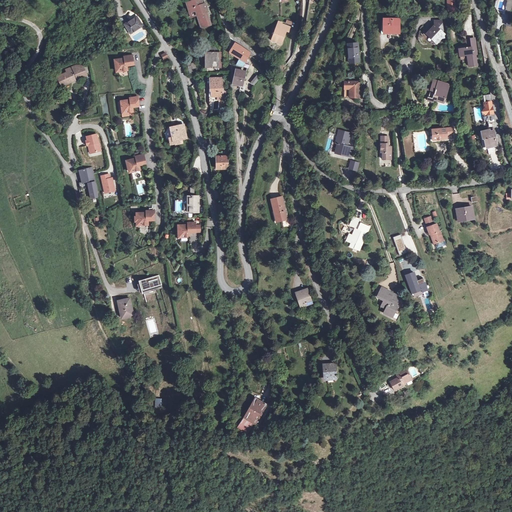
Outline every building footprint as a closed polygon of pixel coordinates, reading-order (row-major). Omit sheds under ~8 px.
[(203,4),(201,0),(195,0),(187,3),(192,17),(198,15),(200,23),(202,22),(203,27),(211,25),(206,10),(207,9),(206,4),(203,4)] [(137,17),(125,25),(131,33),(142,26),(137,17)] [(399,20),(383,19),(383,32),(399,32),(399,20)] [(281,24),(278,23),(271,40),(281,44),(286,31),(288,32),(290,28),(281,24)] [(442,26),(434,27),(427,34),(430,36),(434,40),(436,42),(440,38),(443,35),(441,33),(443,31),(442,26)] [(474,38),(470,39),(471,48),(467,48),(466,48),(459,49),(460,55),(467,54),(469,66),(476,65),(475,54),(477,54),(474,38)] [(240,46),(235,43),(232,48),(233,49),(235,52),(236,53),(235,56),(239,58),(246,61),(250,53),(240,46)] [(357,43),(348,44),(350,63),(359,62),(357,43)] [(212,52),(206,52),(206,68),(207,68),(217,68),(219,68),(219,52),(216,52),(216,49),(215,48),(213,48),(212,52)] [(125,59),(116,60),(117,72),(127,70),(127,66),(128,66),(127,62),(133,61),(132,56),(124,57),(125,59)] [(248,63),(246,61),(239,58),(236,65),(246,68),(248,63)] [(195,63),(188,65),(190,74),(194,73),(192,69),(196,68),(195,63)] [(67,73),(58,77),(61,86),(86,76),(82,65),(72,68),(74,71),(67,73)] [(245,73),(235,70),(233,82),(233,83),(233,84),(241,86),(242,86),(245,73)] [(260,78),(257,75),(251,83),(254,85),(260,78)] [(222,78),(211,78),(211,89),(209,89),(209,97),(217,97),(218,100),(225,100),(225,89),(222,89),(222,78)] [(449,85),(433,81),(431,90),(435,92),(433,99),(444,103),(447,92),(449,85)] [(359,86),(344,85),(344,89),(349,89),(349,97),(359,98),(359,86)] [(484,91),(486,98),(493,96),(492,89),(484,91)] [(493,96),(486,98),(487,103),(488,102),(491,113),(489,116),(491,117),(491,118),(498,116),(496,110),(495,111),(495,108),(496,108),(493,96)] [(130,100),(121,101),(123,113),(128,112),(133,112),(132,107),(133,107),(133,103),(138,102),(138,97),(130,98),(130,100)] [(184,125),(171,127),(172,131),(169,131),(168,133),(169,138),(171,145),(175,144),(175,145),(182,143),(182,139),(187,138),(184,125)] [(493,125),(486,127),(488,135),(489,134),(491,143),(502,140),(498,126),(494,127),(493,125)] [(452,128),(429,130),(430,133),(432,133),(433,140),(446,139),(447,139),(447,134),(452,133),(452,128)] [(350,134),(339,131),(336,143),(338,144),(336,154),(351,157),(352,150),(349,150),(350,147),(347,147),(350,134)] [(447,142),(446,139),(433,140),(432,133),(430,133),(430,143),(447,142)] [(96,134),(87,137),(87,141),(86,141),(87,146),(88,145),(91,154),(101,151),(96,134)] [(388,136),(381,136),(381,153),(383,153),(383,160),(391,160),(391,147),(388,147),(388,136)] [(412,138),(402,140),(405,158),(415,156),(412,138)] [(143,155),(135,157),(136,158),(127,161),(130,172),(140,170),(139,165),(140,165),(139,161),(144,160),(143,155)] [(218,155),(217,155),(217,169),(228,169),(228,156),(225,156),(218,156),(218,155)] [(358,171),(359,162),(350,160),(348,169),(358,171)] [(92,167),(80,170),(83,182),(87,181),(89,187),(91,199),(98,197),(92,167)] [(116,191),(111,173),(100,176),(105,194),(116,191)] [(196,188),(191,188),(191,196),(188,196),(188,204),(188,211),(188,212),(198,212),(198,207),(197,207),(197,205),(199,205),(199,196),(196,196),(196,188)] [(186,203),(186,196),(182,196),(182,199),(175,199),(176,212),(183,212),(183,203),(186,203)] [(282,197),(271,199),(276,220),(282,218),(282,220),(287,219),(285,210),(284,211),(284,209),(285,208),(282,197)] [(475,207),(462,212),(465,222),(479,217),(475,207)] [(149,211),(146,211),(146,213),(138,213),(138,225),(148,225),(147,220),(148,220),(148,216),(154,216),(154,211),(153,211),(153,208),(149,208),(149,211)] [(360,219),(353,216),(349,226),(355,228),(352,235),(349,234),(346,241),(351,244),(352,242),(356,243),(353,248),(359,251),(365,237),(362,235),(363,232),(367,233),(370,227),(360,223),(359,224),(358,223),(360,219)] [(188,225),(179,225),(180,237),(190,237),(189,232),(196,232),(196,226),(195,223),(188,223),(188,225)] [(433,232),(432,232),(435,240),(436,239),(437,239),(441,249),(449,246),(445,236),(442,229),(439,230),(433,232)] [(416,271),(409,274),(414,291),(424,288),(425,290),(429,289),(427,281),(424,282),(422,278),(419,279),(416,271)] [(160,276),(138,280),(140,293),(162,289),(160,276)] [(389,291),(382,287),(378,295),(385,299),(381,305),(386,308),(384,312),(392,316),(397,307),(396,306),(400,297),(393,293),(392,296),(388,294),(389,291)] [(307,290),(297,293),(301,306),(311,303),(307,290)] [(425,313),(433,311),(429,294),(421,296),(425,313)] [(130,298),(120,300),(122,310),(120,310),(122,318),(133,316),(130,298)] [(335,364),(324,365),(325,379),(327,379),(333,379),(336,378),(335,364)] [(398,377),(390,382),(395,390),(403,385),(402,385),(401,383),(410,378),(405,369),(396,375),(398,377)] [(166,409),(166,398),(155,398),(155,409),(166,409)] [(266,405),(255,399),(246,416),(239,427),(247,432),(253,424),(252,423),(253,422),(255,423),(259,417),(264,419),(271,406),(267,403),(266,405)]
